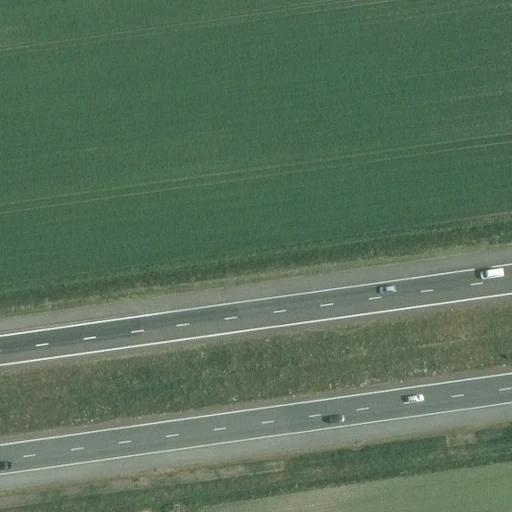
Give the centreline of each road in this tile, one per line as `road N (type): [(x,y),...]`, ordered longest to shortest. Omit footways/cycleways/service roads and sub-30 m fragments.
road 1 (motorway): [(0,459),(511,387)]
road 2 (motorway): [(511,281),(0,352)]
